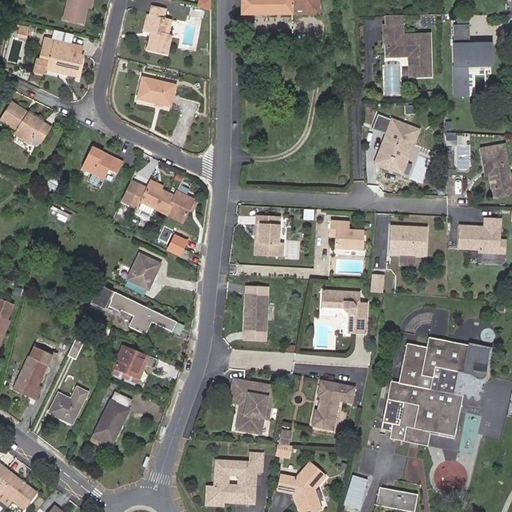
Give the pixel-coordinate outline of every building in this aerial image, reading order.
[(61,0),(57,16),(75,21),(80,0),(61,0)] [(241,0),(242,16),(319,14),(318,0),(241,0)] [(145,6),(142,15),(146,15),(142,32),(144,32),(140,48),(159,53),(163,36),(160,35),(163,20),(156,18),(158,10),(145,6)] [(146,15),(142,15),(140,14),(136,30),(142,32),(146,15)] [(19,38),(22,25),(11,22),(8,36),(19,38)] [(469,23),(451,23),(452,95),(468,95),(468,66),(491,66),(490,40),(469,41),(469,23)] [(404,25),(385,25),(385,42),(388,43),(388,49),(395,49),(395,56),(405,55),(405,53),(410,53),(410,77),(431,77),(431,34),(404,34),(404,25)] [(51,31),(50,38),(68,41),(69,33),(51,31)] [(73,54),(72,54),(61,52),(63,44),(37,38),(36,47),(39,48),(37,58),(28,56),(25,70),(37,72),(38,67),(44,69),(45,65),(54,68),(53,70),(70,74),(73,54)] [(61,52),(72,54),(73,46),(63,44),(61,52)] [(166,86),(134,76),(130,97),(161,105),(166,86)] [(12,136),(30,146),(32,142),(41,147),(52,129),(12,104),(0,123),(15,132),(12,136)] [(411,144),(413,145),(419,129),(379,113),(373,129),(386,134),(380,153),(387,155),(384,166),(395,170),(402,149),(408,151),(411,144)] [(403,173),(413,145),(411,144),(408,151),(402,149),(395,170),(403,173)] [(489,174),(492,190),(506,187),(507,191),(511,190),(511,172),(511,173),(505,144),(482,148),(486,175),(489,174)] [(102,161),(105,155),(92,149),(81,172),(105,183),(110,173),(118,177),(124,164),(114,159),(111,165),(102,161)] [(387,155),(380,153),(376,163),(384,166),(387,155)] [(114,159),(105,155),(102,161),(111,165),(114,159)] [(156,210),(155,213),(184,227),(195,203),(176,194),(174,197),(163,192),(164,188),(151,182),(147,190),(139,186),(129,208),(139,213),(143,204),(156,210)] [(506,187),(492,190),(493,197),(508,195),(507,191),(506,187)] [(174,197),(176,194),(164,188),(163,192),(174,197)] [(152,219),(155,213),(156,210),(143,204),(139,213),(152,219)] [(49,215),(67,224),(70,217),(52,209),(49,215)] [(258,212),(256,230),(260,230),(258,251),(283,253),(284,240),(279,240),(282,214),(258,212)] [(336,228),(335,236),(334,248),(363,251),(365,230),(350,229),(350,221),(332,219),(331,228),(336,228)] [(499,222),(484,221),(483,233),(469,232),(469,228),(458,227),(457,252),(497,255),(498,243),(499,222)] [(405,229),(405,227),(392,226),(390,254),(424,257),(427,228),(409,227),(408,229),(405,229)] [(187,241),(175,235),(167,250),(179,256),(187,241)] [(127,282),(129,283),(148,292),(150,293),(163,266),(139,256),(127,282)] [(383,292),(384,274),(370,273),(369,291),(383,292)] [(129,283),(126,287),(145,296),(148,292),(129,283)] [(172,336),(177,325),(103,288),(99,296),(97,295),(91,305),(104,312),(107,309),(121,316),(123,313),(134,319),(129,329),(146,338),(152,326),(172,336)] [(355,315),(349,314),(347,334),(366,335),(369,303),(360,302),(361,292),(323,289),(321,307),(343,308),(343,301),(354,302),(357,302),(359,305),(358,315),(355,315)] [(266,331),(269,295),(248,294),(246,330),(266,331)] [(0,301),(0,333),(6,336),(11,324),(9,323),(15,307),(0,301)] [(185,329),(177,325),(172,336),(180,339),(185,329)] [(89,338),(82,335),(69,358),(77,362),(89,338)] [(483,378),(484,375),(489,349),(429,338),(427,347),(406,343),(399,382),(391,381),(380,430),(391,432),(390,438),(427,445),(430,431),(454,436),(463,396),(454,394),(459,371),(463,372),(468,373),(469,373),(470,374),(471,375),(472,376),(472,377),(473,378),(473,379),(474,379),(475,380),(476,380),(477,380),(478,380),(479,380),(480,380),(481,380),(483,378)] [(36,342),(15,386),(24,390),(27,385),(37,389),(55,351),(36,342)] [(126,346),(115,369),(140,380),(151,358),(126,346)] [(136,385),(140,380),(115,369),(113,374),(136,385)] [(477,399),(481,380),(480,380),(479,380),(478,380),(477,380),(476,380),(475,380),(474,379),(473,379),(473,378),(472,377),(472,376),(471,375),(470,374),(469,373),(468,373),(463,372),(459,371),(454,394),(463,396),(477,399)] [(287,375),(278,373),(277,379),(286,381),(287,375)] [(268,419),(274,386),(234,378),(229,402),(241,404),(236,429),(261,433),(264,418),(268,419)] [(355,386),(320,380),(317,397),(319,397),(317,409),(315,409),(311,426),(334,430),(340,402),(352,404),(355,386)] [(106,381),(103,389),(109,392),(113,385),(106,381)] [(27,385),(24,390),(38,397),(40,391),(37,389),(27,385)] [(58,396),(48,416),(75,429),(90,395),(77,388),(70,402),(58,396)] [(95,429),(114,439),(132,401),(114,392),(95,429)] [(112,442),(114,439),(95,429),(93,433),(112,442)] [(290,430),(280,429),(277,443),(287,444),(290,430)] [(290,445),(277,443),(275,455),(287,457),(290,445)] [(249,462),(220,459),(217,485),(216,492),(220,496),(225,496),(253,499),(253,492),(251,489),(251,487),(254,484),(255,477),(264,478),(267,454),(250,452),(249,462)] [(310,463),(296,479),(280,477),(278,493),(297,496),(298,502),(297,503),(300,511),(312,511),(322,509),(315,489),(325,476),(310,463)] [(0,475),(0,488),(14,500),(23,507),(35,491),(6,468),(0,475)] [(357,509),(367,479),(352,474),(342,504),(357,509)] [(216,492),(217,485),(209,484),(207,502),(224,504),(225,496),(220,496),(216,492)] [(417,494),(379,487),(376,505),(413,511),(417,494)] [(14,500),(0,488),(0,501),(8,507),(14,500)]
